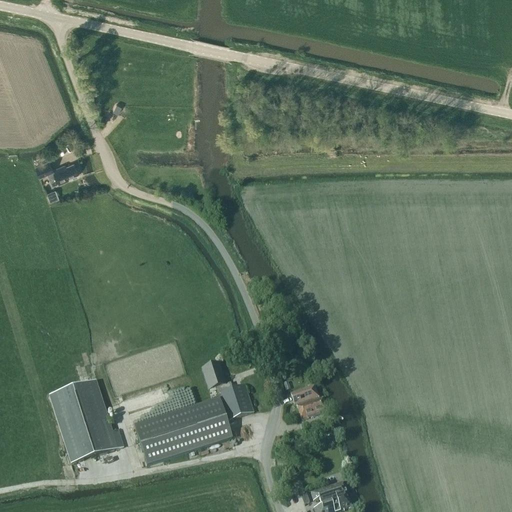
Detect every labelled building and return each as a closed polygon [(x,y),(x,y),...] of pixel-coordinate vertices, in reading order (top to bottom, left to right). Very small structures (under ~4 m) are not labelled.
[(116,99),(105,109),(112,117),(123,106),(116,99)] [(67,178),(78,173),(73,163),(65,166),(64,164),(52,169),(49,161),(35,167),(39,178),(48,175),(52,185),(57,183),(58,184),(68,180),(67,178)] [(93,173),(85,175),(87,183),(95,181),(93,173)] [(216,389),(219,401),(133,428),(146,468),(232,440),(226,423),(253,415),(245,387),(232,391),(230,384),(225,386),(219,365),(201,371),(208,392),(216,389)] [(95,382),(48,397),(70,465),(117,450),(95,382)] [(294,407),(296,406),(318,399),(314,387),(308,389),(290,395),(294,407)] [(319,413),(326,411),(322,400),(319,401),(318,399),(296,406),(301,422),(320,416),(319,413)] [(340,511),(351,508),(344,483),(311,493),(313,502),(319,500),(321,506),(315,508),(316,511),(317,511),(322,511),(340,511)]
